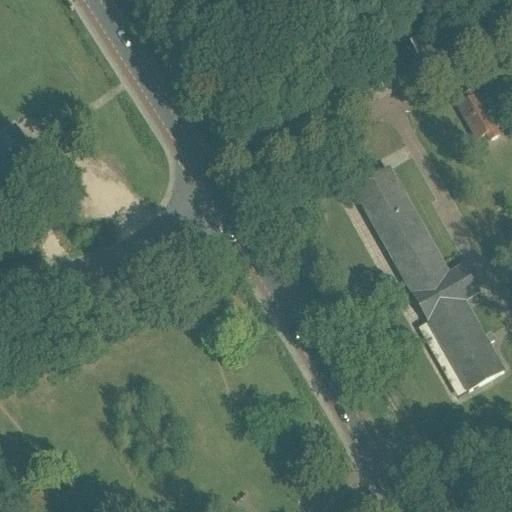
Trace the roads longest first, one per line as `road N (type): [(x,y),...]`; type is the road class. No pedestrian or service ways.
road 1 (primary): [(401,511),(222,208)]
road 2 (primary): [(222,208),(90,0)]
road 3 (unclassified): [(0,292),(124,261),(222,208)]
